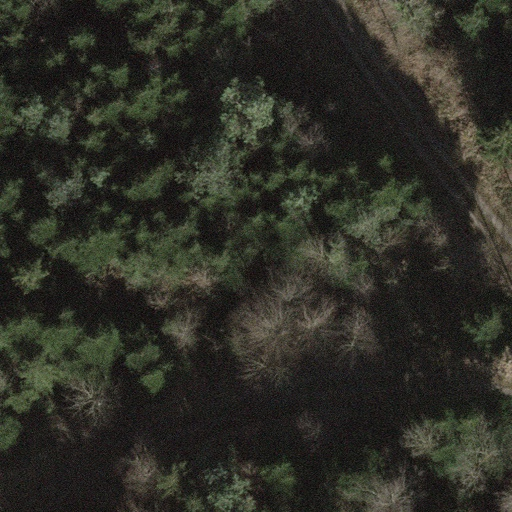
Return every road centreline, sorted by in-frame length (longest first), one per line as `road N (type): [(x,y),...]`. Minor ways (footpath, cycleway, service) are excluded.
road 1 (track): [(511,398),(484,388),(340,382),(196,410),(64,469),(26,511)]
road 2 (track): [(511,238),(378,75),(329,0)]
